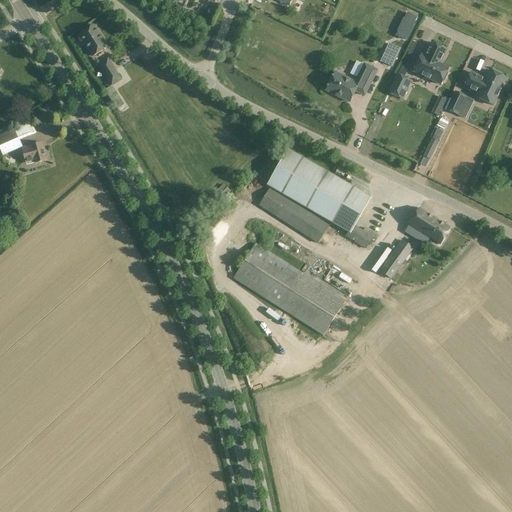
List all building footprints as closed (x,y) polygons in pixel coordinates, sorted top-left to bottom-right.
[(396,36),(405,40),(407,36),(408,36),(414,24),(413,24),(416,18),(407,14),(404,20),(405,20),(399,32),(399,31),(396,36)] [(107,47),(94,26),(79,35),(93,57),(107,47)] [(421,56),(414,72),(440,84),(442,80),(444,82),(448,74),(445,72),(447,69),(437,64),(439,58),(442,59),(446,50),(432,43),(425,58),(421,56)] [(380,62),(392,67),(400,49),(389,44),(380,62)] [(121,80),(107,59),(98,65),(111,86),(112,86),(121,80)] [(377,71),(364,65),(355,83),(335,73),(326,91),(349,103),(355,92),(364,96),(377,71)] [(494,72),(493,73),(491,72),(485,83),(478,80),(479,78),(471,74),(465,87),(479,94),(478,98),(493,105),(506,80),(501,77),(502,76),(494,72)] [(409,81),(398,76),(390,93),(402,98),(409,81)] [(104,91),(116,109),(124,104),(111,86),(104,91)] [(466,97),(454,92),(446,110),(457,116),(466,97)] [(436,107),(433,114),(440,117),(443,110),(436,107)] [(21,147),(14,130),(0,136),(0,149),(3,156),(21,147)] [(438,142),(432,139),(423,157),(429,160),(438,142)] [(46,161),(42,144),(30,147),(22,149),(26,164),(34,162),(34,164),(46,161)] [(287,151),(267,186),(347,232),(344,238),(366,250),(375,234),(365,228),(363,231),(355,227),(350,224),(366,195),(317,167),(288,150),(287,151)] [(11,194),(7,187),(0,192),(0,198),(1,200),(11,194)] [(227,188),(220,195),(223,199),(230,191),(227,188)] [(328,227),(270,189),(259,205),(318,244),(328,227)] [(5,209),(10,217),(14,215),(9,207),(5,209)] [(450,229),(419,209),(409,225),(404,232),(415,239),(420,242),(424,235),(440,245),(450,229)] [(236,252),(246,243),(242,238),(232,247),(236,252)] [(411,248),(402,241),(380,271),(390,279),(404,260),(403,259),(411,248)] [(305,276),(255,244),(233,279),(323,336),(345,301),(305,276)]
